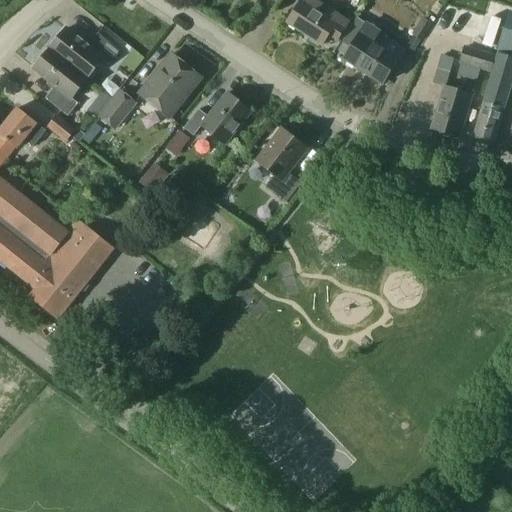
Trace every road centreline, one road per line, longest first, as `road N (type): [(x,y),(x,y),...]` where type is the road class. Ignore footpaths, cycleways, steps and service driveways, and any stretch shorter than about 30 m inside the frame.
road 1 (unclassified): [(511,166),(356,127),(162,0)]
road 2 (residential): [(232,511),(94,388),(0,319)]
